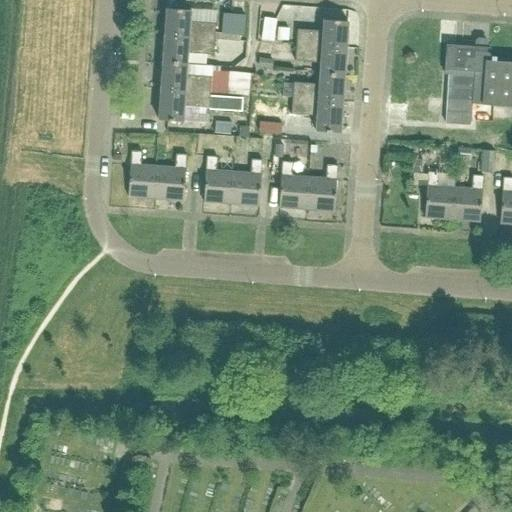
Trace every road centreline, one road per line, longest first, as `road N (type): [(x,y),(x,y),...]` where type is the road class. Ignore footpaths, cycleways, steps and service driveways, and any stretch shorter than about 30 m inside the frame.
road 1 (residential): [(358,282),(162,268),(104,240),(92,201),(106,0)]
road 2 (residential): [(358,282),(382,0)]
road 3 (residential): [(511,292),(358,282)]
